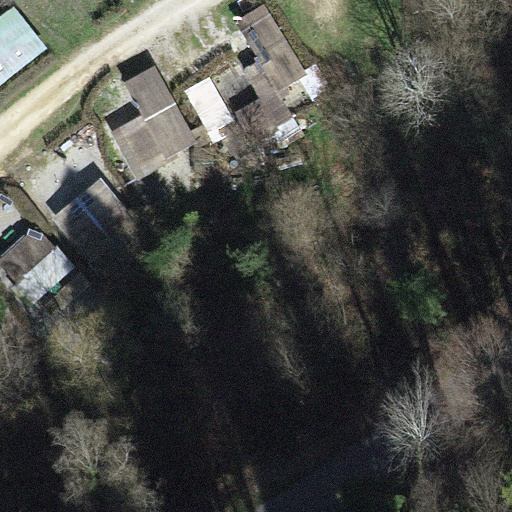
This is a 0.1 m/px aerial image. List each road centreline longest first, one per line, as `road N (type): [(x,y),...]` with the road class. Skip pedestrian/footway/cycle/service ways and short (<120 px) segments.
road 1 (unclassified): [(511,346),(273,511)]
road 2 (track): [(0,127),(170,0)]
